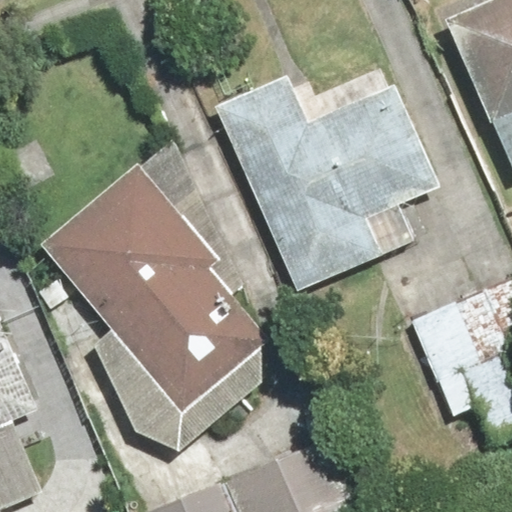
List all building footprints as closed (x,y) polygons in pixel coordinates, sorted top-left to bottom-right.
[(511,0),(465,0),(452,5),(511,158),(511,0)] [(307,63),(226,94),(299,281),(464,217),(408,70),(322,103),(307,63)] [(307,346),(150,156),(50,237),(127,330),(104,349),(184,446),(307,346)] [(0,264),(0,511),(34,511),(31,504),(78,488),(0,264)] [(511,275),(511,273),(421,310),(464,415),(511,395),(511,275)] [(332,430),(154,503),(158,511),(355,511),(364,509),(332,430)]
